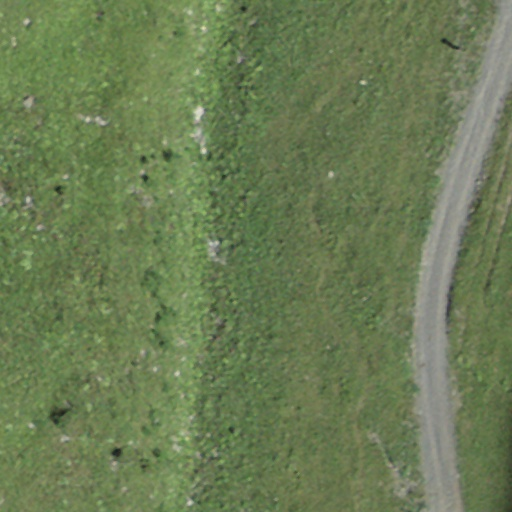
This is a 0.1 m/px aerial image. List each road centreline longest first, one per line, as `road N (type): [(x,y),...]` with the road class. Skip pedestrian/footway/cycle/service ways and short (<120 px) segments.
road 1 (track): [(411,511),(406,245),(484,0)]
road 2 (track): [(409,311),(511,379)]
